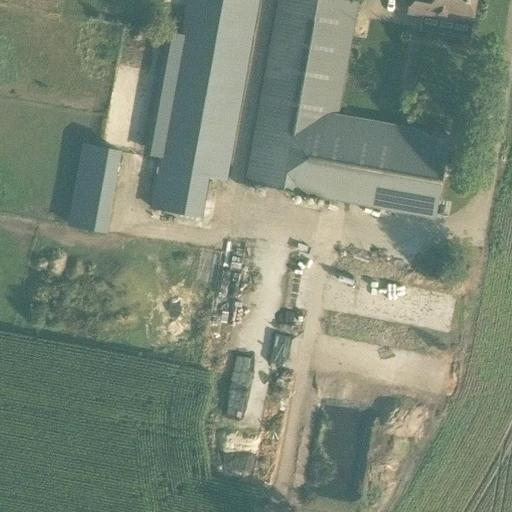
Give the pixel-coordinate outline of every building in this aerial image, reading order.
[(189,0),(152,210),(202,220),(209,179),(227,183),(257,3),(257,0),(189,0)] [(337,117),(358,1),(353,0),(278,0),(245,185),(437,221),(451,137),(337,117)] [(410,0),(410,6),(408,16),(457,25),(457,23),(458,18),(474,20),(477,0),(410,0)] [(107,234),(122,152),(83,144),(67,227),(107,234)] [(267,322),(238,317),(214,457),(244,462),(267,322)]
